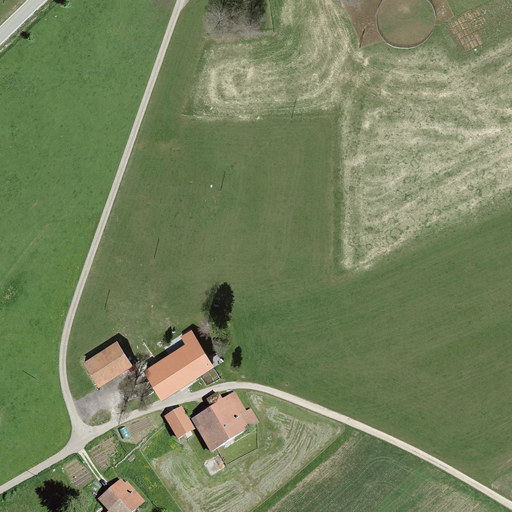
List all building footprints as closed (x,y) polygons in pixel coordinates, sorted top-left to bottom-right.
[(144,371),(162,397),(211,365),(188,331),(181,336),(186,344),(144,371)] [(95,384),(127,365),(114,342),(82,361),(95,384)] [(210,408),(192,419),(210,451),(256,421),(249,410),(244,412),(233,394),(221,401),(217,393),(207,399),(210,408)] [(167,418),(177,436),(191,427),(181,409),(167,418)] [(131,511),(141,502),(125,486),(117,482),(98,501),(108,511),(131,511)]
